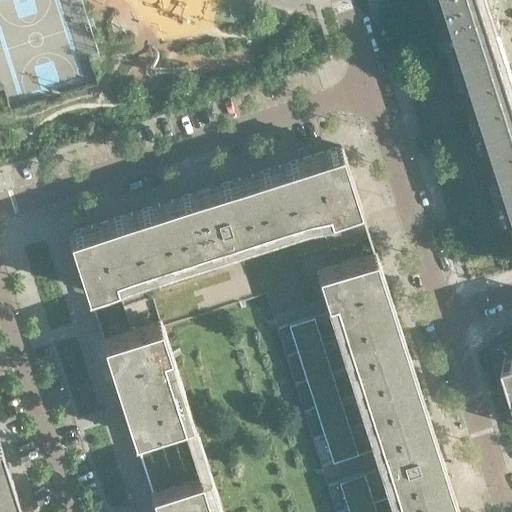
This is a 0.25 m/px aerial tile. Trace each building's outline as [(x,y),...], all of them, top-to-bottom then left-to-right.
[(444,0),(511,211),(511,73),(511,72),(497,26),(488,0),(444,0)] [(319,215),(329,212),(334,225),(363,216),(359,202),(341,145),(69,232),(87,289),(115,280),(319,215)] [(458,511),(408,355),(374,250),(334,263),(328,244),(319,215),(115,280),(130,328),(160,318),(162,325),(265,292),(323,473),(335,511),(458,511)] [(160,318),(130,328),(102,337),(158,511),(221,511),(162,325),(160,318)] [(0,511),(22,511),(16,493),(15,493),(11,481),(12,480),(3,452),(1,453),(0,448),(0,511)]
